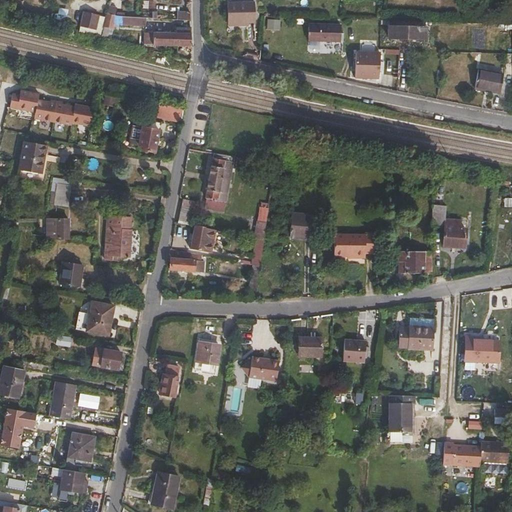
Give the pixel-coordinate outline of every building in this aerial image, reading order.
[(104,9),(113,13),(116,3),(107,0),(104,9)] [(249,18),(249,0),(223,0),(223,18),(249,18)] [(82,7),(78,22),(93,26),(97,10),(82,7)] [(104,9),(100,23),(110,25),(111,21),(144,22),(144,14),(122,13),(115,13),(113,13),(104,9)] [(178,19),(191,20),(191,11),(178,10),(178,19)] [(413,31),(414,23),(419,23),(419,17),(391,16),(391,19),(391,27),(394,27),(394,33),(413,34),(413,31)] [(422,31),(423,17),(419,17),(419,23),(414,23),(413,31),(422,31)] [(391,19),(386,18),(385,33),(394,33),(394,27),(391,27),(391,19)] [(268,19),(267,28),(279,29),(280,19),(268,19)] [(336,36),(336,19),(304,19),(303,35),(336,36)] [(174,29),(174,41),(184,42),(184,46),(188,46),(187,24),(174,24),(174,29)] [(174,41),(174,29),(143,28),(143,40),(174,41)] [(374,47),(374,31),(359,31),(359,47),(374,47)] [(374,47),(359,47),(352,47),(351,72),(374,72),(375,48),(375,47),(374,47)] [(495,90),(498,72),(474,68),(470,86),(486,89),(495,90)] [(33,108),(35,95),(36,90),(18,86),(17,90),(10,89),(7,102),(33,108)] [(32,113),(50,117),(54,99),(35,95),(33,108),(32,113)] [(69,118),(71,103),(54,99),(50,117),(68,121),(69,118)] [(69,118),(87,121),(91,103),(72,100),(71,103),(69,118)] [(139,141),(138,146),(151,148),(155,126),(139,123),(135,140),(139,141)] [(23,137),(17,165),(39,169),(44,141),(23,137)] [(219,192),(220,184),(227,186),(228,177),(222,176),(224,161),(213,159),(205,198),(220,201),(222,193),(219,192)] [(54,178),(53,187),(66,189),(68,181),(54,178)] [(64,201),(66,189),(53,187),(51,199),(64,201)] [(442,202),(429,201),(428,222),(440,223),(439,241),(461,243),(462,224),(456,223),(457,216),(441,215),(442,202)] [(260,266),(268,207),(256,205),(247,264),(260,266)] [(194,223),(195,213),(180,210),(178,219),(194,223)] [(105,212),(101,244),(107,245),(107,250),(126,252),(128,225),(127,225),(128,213),(105,212)] [(44,214),(44,232),(54,234),(65,233),(65,214),(44,214)] [(305,218),(286,216),(285,234),(303,236),(305,218)] [(211,240),(213,229),(194,225),(190,248),(200,250),(203,239),(211,240)] [(369,252),(369,232),(361,232),(361,236),(347,236),(347,233),(330,232),(330,253),(350,254),(350,256),(361,256),(361,252),(369,252)] [(428,269),(428,247),(394,246),(394,268),(428,269)] [(200,273),(203,253),(170,248),(168,257),(172,257),(170,268),(200,273)] [(80,261),(62,258),(59,279),(76,282),(80,261)] [(246,279),(244,294),(250,294),(252,281),(246,279)] [(87,301),(85,312),(82,329),(103,334),(108,305),(87,301)] [(70,327),(82,329),(85,312),(74,310),(70,327)] [(429,339),(430,317),(407,318),(405,318),(406,320),(406,331),(400,330),(400,329),(396,328),(396,339),(429,339)] [(406,331),(406,320),(396,319),(396,328),(400,329),(400,330),(406,331)] [(315,347),(318,329),(295,325),(291,343),(315,347)] [(365,354),(361,334),(341,337),(344,357),(365,354)] [(211,371),(215,342),(204,340),(204,338),(194,336),(189,367),(211,371)] [(499,360),(498,339),(481,340),(472,340),(473,337),(464,337),(464,361),(499,360)] [(273,367),(276,346),(249,342),(249,346),(240,351),(246,360),(246,363),(273,367)] [(100,344),(97,361),(114,364),(117,348),(100,344)] [(2,364),(0,371),(0,389),(16,393),(21,367),(2,364)] [(170,388),(173,372),(158,369),(156,380),(160,381),(159,386),(170,388)] [(55,376),(47,411),(50,412),(68,415),(76,380),(55,376)] [(337,397),(339,385),(333,385),(330,396),(337,397)] [(413,389),(387,387),(385,427),(397,428),(411,429),(413,389)] [(359,399),(361,388),(353,388),(352,398),(359,399)] [(508,412),(508,404),(495,404),(494,411),(508,412)] [(31,426),(33,413),(5,408),(0,437),(0,445),(18,448),(22,425),(31,426)] [(480,429),(481,421),(467,420),(467,428),(480,429)] [(70,427),(65,450),(87,455),(92,431),(70,427)] [(396,437),(397,428),(385,427),(385,437),(396,437)] [(508,436),(481,435),(481,440),(480,454),(507,456),(508,436)] [(480,454),(481,440),(452,438),(452,437),(443,436),(442,458),(480,460),(480,454)] [(82,467),(61,463),(60,470),(81,473),(82,467)] [(168,502),(174,470),(152,467),(146,498),(168,502)] [(81,473),(60,470),(58,482),(78,486),(81,473)] [(0,511),(21,511),(22,505),(0,500),(0,511)]
